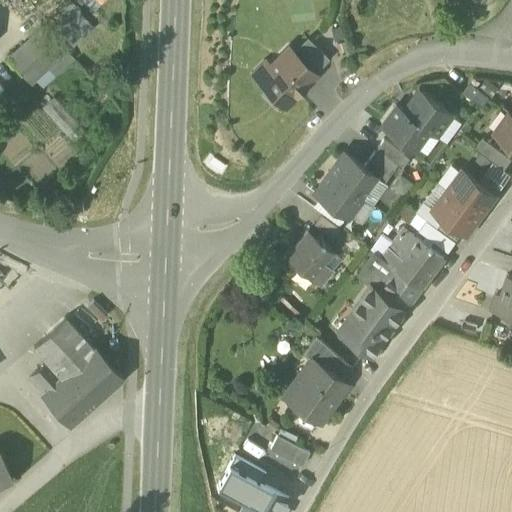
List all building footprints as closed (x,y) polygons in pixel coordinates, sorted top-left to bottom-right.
[(13,64),(29,82),(34,78),(66,49),(44,25),(7,58),(13,64)] [(296,55),(314,73),(328,58),(310,40),(296,55)] [(263,82),(285,104),(315,74),(314,73),(296,55),(289,48),(270,67),(274,71),(263,82)] [(74,58),(66,49),(34,78),(42,87),(74,58)] [(463,93),(482,107),(489,98),(470,84),(463,93)] [(419,90),(403,111),(430,131),(430,132),(436,137),(437,136),(451,116),(453,115),(419,90)] [(65,130),(75,121),(54,97),(44,105),(65,130)] [(418,148),(430,132),(430,131),(403,111),(396,106),(381,126),(415,151),(418,148)] [(511,146),(511,114),(509,113),(494,133),(511,146)] [(437,136),(446,144),(461,123),(451,116),(437,136)] [(436,137),(430,132),(418,148),(427,155),(439,139),(436,137)] [(492,162),(504,170),(511,160),(483,138),(475,149),(492,162)] [(384,140),(376,150),(397,165),(402,169),(410,159),(384,140)] [(384,183),(397,165),(376,150),(363,168),(377,178),(384,183)] [(343,153),(328,173),(362,198),(372,205),(387,186),(384,183),(377,178),(363,168),(343,153)] [(478,182),(496,195),(510,175),(504,170),(492,162),(478,182)] [(437,183),(447,190),(481,215),(496,195),(478,182),(462,170),(461,172),(451,165),(437,183)] [(349,216),(362,198),(328,173),(314,193),(320,198),(348,218),(349,216)] [(412,184),(399,174),(390,187),(402,197),(412,184)] [(437,183),(424,202),(433,209),(447,190),(437,183)] [(466,235),(481,215),(447,190),(433,209),(433,210),(444,218),(463,232),(466,235)] [(340,227),(348,218),(320,198),(312,207),(340,227)] [(362,198),(349,216),(362,226),(375,207),(372,205),(362,198)] [(418,214),(427,220),(437,228),(444,218),(433,210),(433,209),(424,202),(416,212),(418,214)] [(418,214),(416,212),(404,203),(395,214),(409,225),(418,214)] [(314,224),(333,238),(340,229),(321,214),(314,224)] [(437,228),(456,242),(463,232),(444,218),(437,228)] [(456,242),(437,228),(427,220),(419,231),(448,252),(456,242)] [(421,287),(422,288),(445,256),(402,224),(391,239),(380,254),(379,256),(396,269),(421,287)] [(330,270),(322,263),(333,251),(307,230),(285,257),(298,268),(310,278),(313,281),(318,285),(331,271),(330,270)] [(380,254),(391,239),(383,234),(372,248),(380,254)] [(341,258),(333,251),(322,263),(330,270),(341,258)] [(361,270),(376,281),(377,279),(385,285),(396,269),(379,256),(374,252),(361,270)] [(304,291),(313,281),(310,278),(298,268),(289,278),(304,291)] [(380,292),(404,310),(421,287),(396,269),(385,285),(380,292)] [(511,275),(510,275),(503,295),(499,294),(493,311),(511,317),(511,275)] [(338,331),(372,355),(405,310),(404,310),(380,292),(385,285),(377,279),(376,281),(372,286),(371,286),(352,312),(357,315),(344,332),(340,329),(338,331)] [(352,312),(340,329),(344,332),(357,315),(352,312)] [(49,361),(62,376),(94,348),(73,325),(41,352),(49,361)] [(312,356),(339,376),(347,365),(315,335),(303,352),(311,358),(312,356)] [(120,378),(94,348),(62,376),(56,381),(82,411),(120,378)] [(284,395),(320,421),(348,382),(339,376),(312,356),(311,358),(317,363),(307,376),(301,372),(284,395)] [(317,363),(311,358),(301,372),(307,376),(317,363)] [(32,376),(45,391),(56,381),(62,376),(49,361),(32,376)] [(82,411),(56,381),(45,391),(71,421),(82,411)] [(270,449),(301,465),(309,451),(277,435),(270,449)] [(0,482),(12,476),(0,452),(0,482)] [(234,454),(228,465),(259,482),(265,471),(234,454)] [(279,511),(287,497),(259,482),(228,465),(217,486),(247,503),(241,511),(279,511)]
